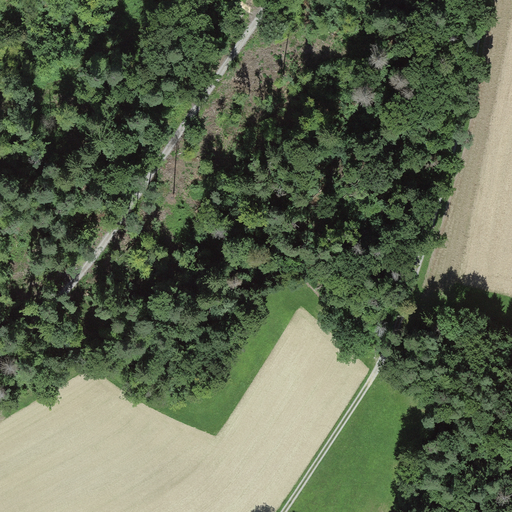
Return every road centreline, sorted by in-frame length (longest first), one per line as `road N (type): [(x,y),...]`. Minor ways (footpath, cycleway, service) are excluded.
road 1 (track): [(280,511),(403,310),(454,157),(480,0)]
road 2 (track): [(277,0),(85,264),(0,353)]
